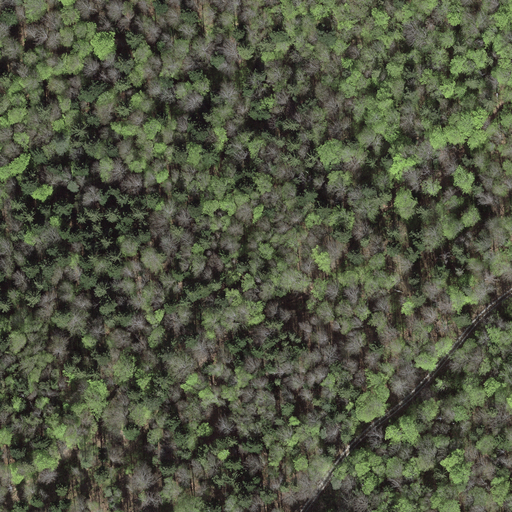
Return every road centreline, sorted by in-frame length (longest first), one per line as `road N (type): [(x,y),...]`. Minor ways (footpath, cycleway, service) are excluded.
road 1 (track): [(511,94),(443,172),(361,228),(324,278),(254,314),(136,434),(101,444),(97,433),(132,380),(167,263),(219,186),(230,123),(258,61),(263,0)]
road 2 (track): [(302,511),(348,446),(395,410),(511,290)]
road 3 (track): [(95,440),(44,469),(0,511)]
